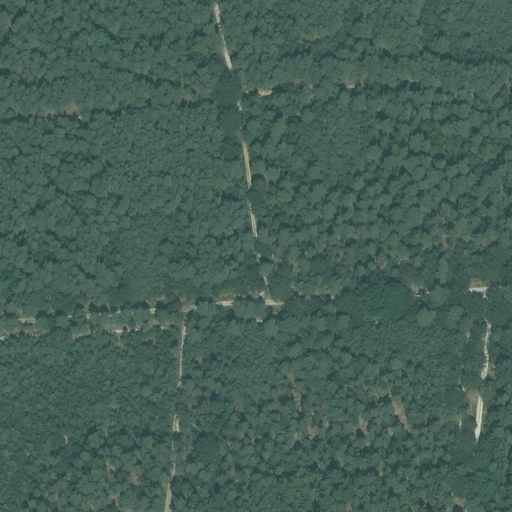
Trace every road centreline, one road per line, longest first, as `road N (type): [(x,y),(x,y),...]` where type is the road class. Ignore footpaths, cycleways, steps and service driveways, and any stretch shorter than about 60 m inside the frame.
road 1 (unknown): [(0,340),(462,309),(443,511)]
road 2 (track): [(236,98),(298,81),(452,93),(511,89)]
road 3 (track): [(511,285),(267,300)]
road 4 (track): [(0,126),(236,98)]
road 5 (track): [(466,511),(490,286)]
road 6 (track): [(188,305),(169,511)]
road 7 (track): [(267,300),(236,98)]
road 8 (track): [(0,317),(188,305)]
